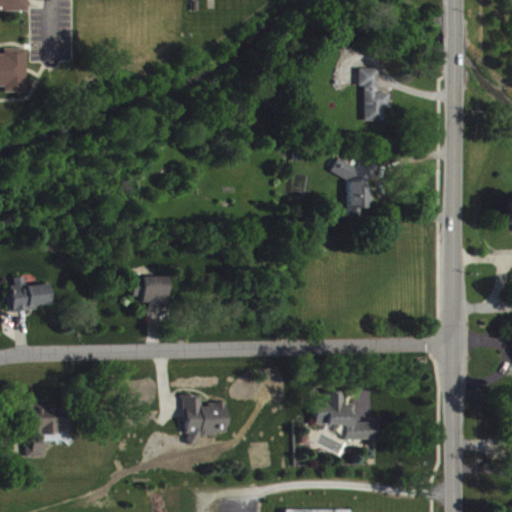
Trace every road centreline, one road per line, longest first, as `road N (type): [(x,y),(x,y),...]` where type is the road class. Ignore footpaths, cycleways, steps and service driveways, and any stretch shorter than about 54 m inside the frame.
road 1 (tertiary): [(450,69),(453,511)]
road 2 (residential): [(450,343),(34,354)]
